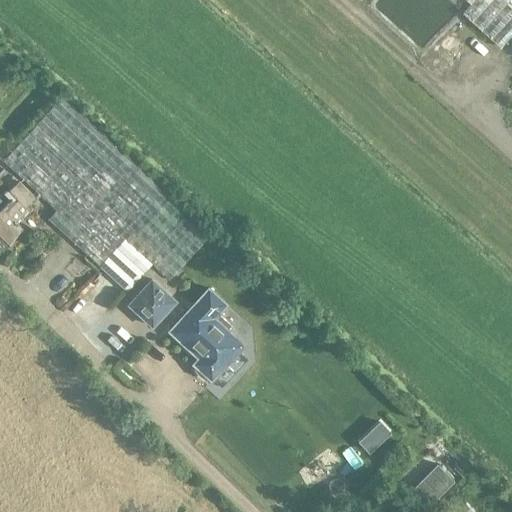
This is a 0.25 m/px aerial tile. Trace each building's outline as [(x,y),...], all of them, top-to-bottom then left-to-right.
[(511,7),(506,2),(508,0),(468,0),(471,2),(462,12),(501,46),(511,34),(511,7)] [(169,280),(210,234),(61,96),(3,160),(57,209),(48,218),(82,250),(126,290),(150,263),(169,280)] [(24,205),(33,195),(17,179),(3,195),(8,200),(0,208),(0,248),(1,250),(22,228),(14,220),(26,207),(24,205)] [(128,304),(152,325),(175,300),(151,279),(128,304)] [(207,288),(168,330),(197,357),(192,363),(194,365),(193,367),(194,371),(197,373),(199,376),(202,377),(205,379),(207,377),(210,379),(242,344),(226,329),(230,325),(217,313),(225,304),(207,288)] [(372,406),(350,427),(359,436),(381,416),(372,406)] [(383,417),(359,438),(369,450),(393,429),(383,417)] [(487,480),(471,493),(477,502),(494,488),(487,480)] [(471,511),(474,510),(466,501),(453,511),(471,511)]
